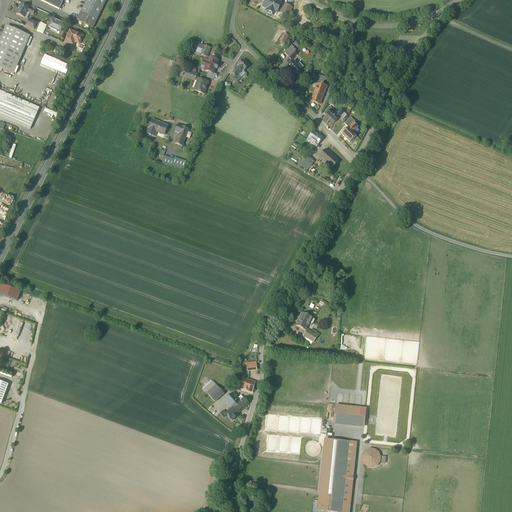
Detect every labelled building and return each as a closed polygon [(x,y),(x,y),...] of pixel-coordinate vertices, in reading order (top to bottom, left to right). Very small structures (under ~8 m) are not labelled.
[(39,0),(59,10),(63,0),(39,0)] [(106,0),(87,0),(77,21),(93,28),(106,0)] [(281,4),(272,0),(266,0),(263,7),(267,9),(266,11),(271,13),(273,10),(277,12),(281,4)] [(29,8),(20,5),(18,11),(17,10),(15,14),(16,14),(16,15),(24,18),(27,12),(33,15),(35,11),(28,9),(29,8)] [(292,8),(284,5),(280,13),(288,16),(292,8)] [(37,24),(28,20),(25,27),(34,30),(37,24)] [(55,22),(51,20),(49,27),(52,29),(51,30),(57,32),(57,31),(61,33),(64,26),(60,24),(61,23),(55,20),(55,21),(55,22)] [(47,26),(41,23),(40,24),(37,32),(43,34),(47,26)] [(30,37),(6,27),(0,42),(0,67),(14,74),(30,37)] [(70,31),(65,43),(73,47),(75,43),(79,45),(83,36),(70,31)] [(204,46),(193,42),(189,52),(194,54),(194,53),(200,55),(204,46)] [(210,49),(204,46),(200,55),(207,58),(210,49)] [(291,46),(284,53),(289,58),(294,52),(296,51),(291,46)] [(294,52),(289,58),(291,61),(297,55),(294,52)] [(44,55),(41,63),(54,68),(57,60),(44,55)] [(178,58),(175,66),(180,68),(183,61),(178,58)] [(218,61),(209,58),(208,62),(204,61),(201,69),(205,70),(205,71),(214,74),(215,69),(217,70),(218,66),(217,65),(218,62),(218,61)] [(243,60),(238,66),(239,68),(233,74),(237,79),(240,76),(238,75),(242,71),(243,72),(249,66),(243,60)] [(293,62),(287,68),(292,73),(291,74),(294,77),(301,70),(301,69),(303,67),(299,63),(297,66),(293,62)] [(197,75),(189,72),(187,77),(195,80),(197,75)] [(208,83),(199,80),(196,86),(197,86),(195,91),(194,91),(204,95),(208,83)] [(326,88),(318,85),(311,102),(319,105),(326,88)] [(1,92),(0,91),(0,116),(31,129),(40,108),(9,95),(1,92)] [(330,107),(323,114),(326,116),(331,110),(332,110),(330,107)] [(332,110),(331,110),(326,116),(325,117),(330,122),(333,125),(333,124),(333,125),(340,118),(344,113),(340,110),(336,114),(332,110)] [(351,118),(344,124),(348,129),(353,123),(354,124),(355,122),(351,118)] [(160,124),(156,122),(152,121),(149,129),(147,134),(154,137),(156,132),(164,135),(168,127),(161,124),(160,124)] [(348,129),(342,135),(350,143),(356,136),(353,133),(358,128),(354,124),(353,123),(348,129)] [(189,130),(177,125),(175,132),(179,134),(175,144),(182,147),(189,130)] [(323,139),(313,132),(307,141),(309,142),(317,147),(323,139)] [(317,147),(309,142),(307,145),(314,151),(317,147)] [(330,154),(325,150),(319,158),(322,160),(326,164),(332,170),(339,162),(333,158),(334,158),(333,157),(330,155),(330,154)] [(308,170),(315,162),(308,156),(301,164),(308,170)] [(174,160),(165,157),(162,164),(172,167),(172,165),(174,160)] [(183,161),(174,159),(174,160),(172,165),(181,168),(183,161)] [(0,285),(0,293),(17,300),(21,292),(1,284),(0,285)] [(313,317),(303,312),(296,326),(306,331),(313,317)] [(319,336),(309,330),(304,339),(314,345),(319,336)] [(255,363),(246,364),(247,374),(257,372),(255,363)] [(255,383),(243,379),(240,389),(252,393),(255,383)] [(9,385),(0,381),(0,403),(1,404),(9,385)] [(216,385),(207,393),(215,402),(224,394),(216,385)] [(233,393),(224,401),(231,409),(232,409),(240,401),(238,399),(233,393)] [(240,401),(232,409),(231,409),(226,414),(228,415),(227,416),(230,420),(231,419),(233,421),(239,416),(237,414),(249,404),(244,398),(243,398),(241,396),(238,399),(240,401)] [(360,409),(336,406),(334,421),(358,424),(360,409)] [(346,442),(325,440),(318,511),(328,511),(349,511),(356,443),(346,442)] [(370,450),(365,452),(362,455),(362,456),(362,460),(364,465),(368,467),(373,468),(377,466),(380,462),(380,457),(378,453),(374,450),(370,450)]
